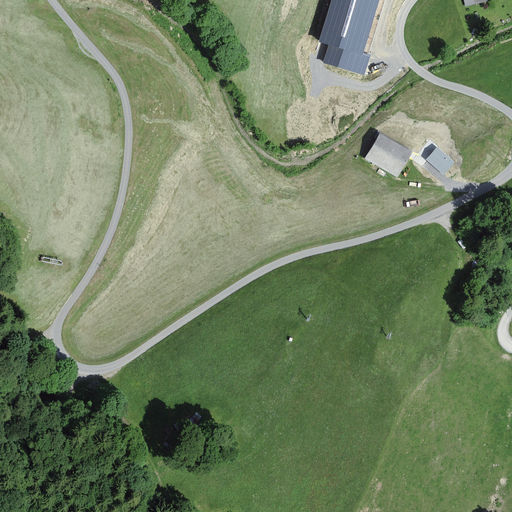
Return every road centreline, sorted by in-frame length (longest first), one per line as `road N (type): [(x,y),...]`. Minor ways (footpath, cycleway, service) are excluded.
road 1 (unclassified): [(51,0),(115,76),(129,122),(114,223),(55,334),(76,367),(117,363),(252,276),(442,210),(511,170)]
road 2 (unclassified): [(511,115),(427,75),(405,55),(400,23),(412,0)]
road 3 (track): [(76,367),(41,467),(0,482)]
